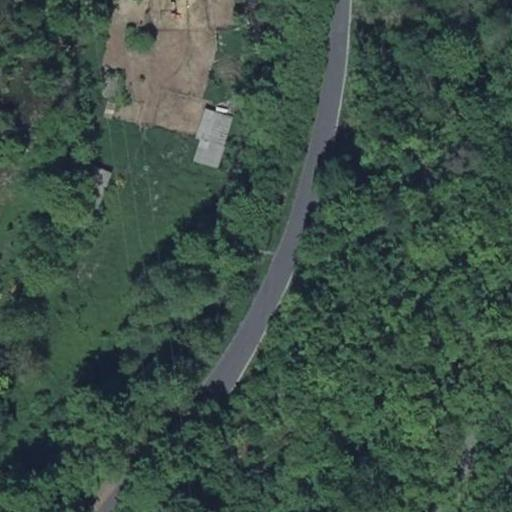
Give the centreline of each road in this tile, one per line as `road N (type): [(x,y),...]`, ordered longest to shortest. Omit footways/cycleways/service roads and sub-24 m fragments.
road 1 (tertiary): [(341,0),(313,170),(255,326),(118,511)]
road 2 (residential): [(511,346),(427,511)]
